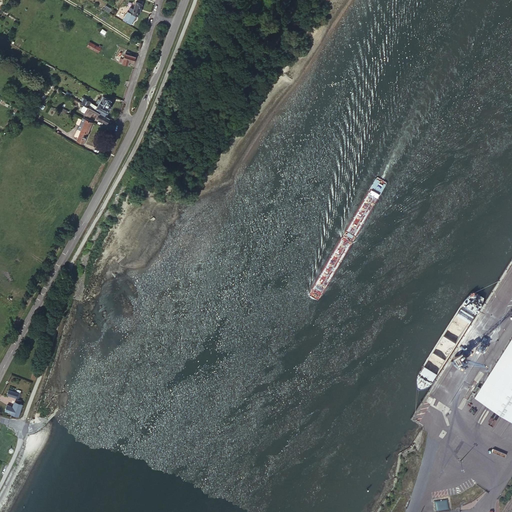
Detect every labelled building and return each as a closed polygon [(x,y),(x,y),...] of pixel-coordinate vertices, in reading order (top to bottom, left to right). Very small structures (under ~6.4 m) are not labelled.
[(144,3),(138,1),(133,11),(128,9),(124,18),(133,23),(137,21),(144,3)] [(120,13),(114,8),(111,12),(118,16),(120,13)] [(99,46),(90,41),(87,45),(99,52),(102,47),(99,46)] [(134,62),(135,55),(128,53),(129,51),(125,50),(122,62),(130,65),(131,61),(134,62)] [(104,95),(97,106),(108,113),(111,109),(108,107),(113,101),(104,95)] [(83,103),(88,106),(106,116),(108,113),(97,106),(85,99),(84,100),(85,100),(83,103)] [(37,108),(39,110),(41,106),(32,101),(30,104),(37,108)] [(30,104),(25,114),(32,117),(37,108),(30,104)] [(107,123),(110,119),(106,116),(88,106),(86,108),(88,110),(87,111),(107,123)] [(94,122),(85,117),(82,124),(74,140),(83,144),(94,122)] [(511,327),(471,392),(490,404),(511,417),(511,327)] [(19,395),(7,392),(6,396),(18,400),(19,395)] [(13,408),(6,406),(5,412),(18,416),(21,405),(14,402),(13,408)]
